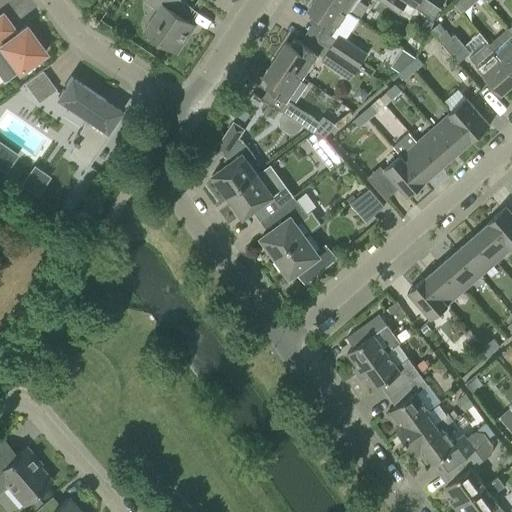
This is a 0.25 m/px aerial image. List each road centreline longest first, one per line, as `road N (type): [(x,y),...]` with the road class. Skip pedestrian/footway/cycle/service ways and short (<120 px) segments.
road 1 (residential): [(280,339),(485,164),(511,150)]
road 2 (residential): [(280,339),(147,161),(183,112)]
road 3 (track): [(0,378),(147,161)]
road 4 (residential): [(408,511),(280,339)]
road 5 (residential): [(183,112),(76,36),(49,0)]
road 6 (residential): [(117,511),(27,410),(0,404)]
road 7 (residential): [(183,112),(259,0)]
